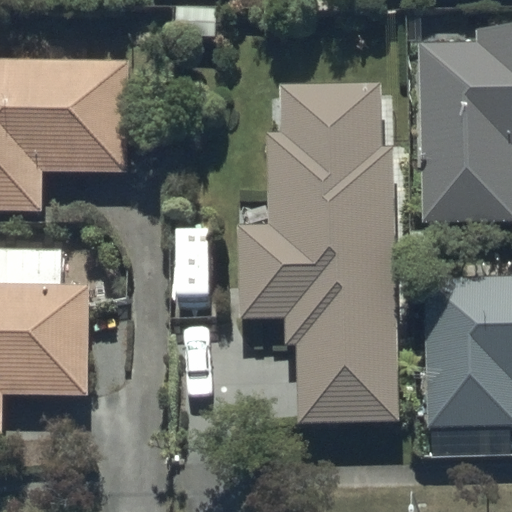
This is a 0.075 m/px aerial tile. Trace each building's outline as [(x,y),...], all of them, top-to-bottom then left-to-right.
[(470,59),(410,60),(413,238),(506,236),(505,164),(511,163),(511,40),(470,41),(470,59)] [(119,73),(0,75),(0,224),(30,224),(30,185),(120,184),(119,73)] [(369,163),(369,96),(271,96),(271,148),(259,148),(259,237),(233,237),(233,334),(277,334),(277,362),(286,362),(286,434),(383,434),(383,163),(369,163)] [(0,409),(77,412),(80,302),(57,302),(59,263),(0,260),(0,409)] [(511,288),(418,288),(418,440),(509,440),(509,400),(511,400),(511,288)]
